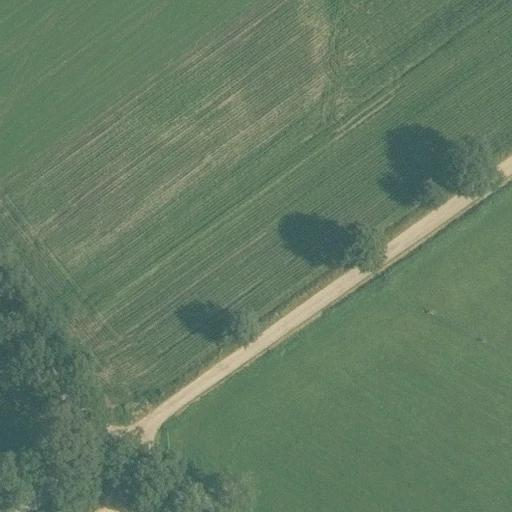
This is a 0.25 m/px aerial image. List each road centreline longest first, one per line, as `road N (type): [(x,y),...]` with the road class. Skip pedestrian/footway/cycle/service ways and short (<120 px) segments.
road 1 (track): [(18,511),(511,161)]
road 2 (unclassified): [(199,511),(117,442),(0,298)]
